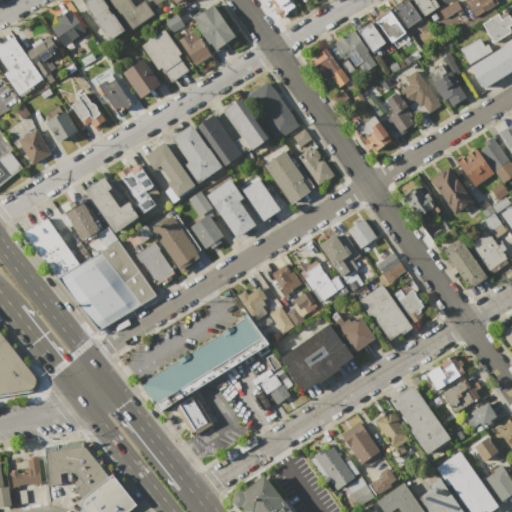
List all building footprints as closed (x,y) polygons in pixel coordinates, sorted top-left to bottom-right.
[(82,1),(83,0),(103,0),(124,30),(108,41),(82,1)] [(107,0),(129,0),(134,7),(144,1),(152,14),(128,30),(107,0)] [(287,0),(292,7),(283,12),(275,0),(287,0)] [(404,0),(406,0),(420,19),(406,29),(391,7),(400,1),(401,2),(404,0)] [(423,17),(412,0),(428,0),(429,1),(430,0),(434,0),(438,7),(423,17)] [(455,0),(460,8),(443,19),(438,11),(455,0)] [(473,17),(463,0),(497,0),(499,2),(473,17)] [(212,4),(235,37),(214,51),(209,43),(206,45),(199,34),(200,33),(196,26),(196,25),(192,19),(212,4)] [(62,46),(51,29),(59,23),(56,18),(70,9),(85,30),(62,46)] [(389,11),(404,32),(389,43),(374,21),(389,11)] [(493,43),(481,23),(498,13),(499,15),(505,12),(511,24),(508,26),(511,32),(493,43)] [(171,34),(163,20),(176,13),(184,26),(171,34)] [(370,22),(384,43),(371,52),(357,32),(370,22)] [(140,46),(164,30),(180,53),(177,55),(188,71),(171,82),(163,69),(158,72),(140,46)] [(178,40),(195,30),(210,56),(194,66),(178,40)] [(354,31),(367,50),(366,51),(376,64),(365,71),(359,63),(353,67),(346,57),(342,60),(334,48),(335,47),(333,43),(337,40),(348,32),(350,33),(354,31)] [(0,45),(13,36),(42,79),(18,96),(3,74),(8,71),(0,59),(0,45)] [(25,53),(49,36),(59,50),(44,60),(57,79),(47,85),(25,53)] [(469,64),(460,50),(478,38),(483,46),(487,44),(491,51),(469,64)] [(464,68),(470,65),(471,66),(511,41),(511,69),(477,91),(464,68)] [(326,48),(348,80),(337,88),(329,76),(323,80),(311,63),(317,59),(314,56),(326,48)] [(450,53),(453,59),(452,60),(459,72),(452,76),(466,99),(452,107),(446,98),(443,100),(427,73),(442,65),(446,74),(450,71),(442,57),(450,53)] [(402,60),(408,56),(411,61),(405,65),(402,60)] [(142,58),(159,84),(139,98),(122,72),(142,58)] [(388,66),(395,62),(399,68),(392,72),(388,66)] [(416,70),(440,105),(428,113),(423,105),(419,107),(416,102),(409,107),(399,91),(409,84),(404,78),(416,70)] [(114,110),(103,95),(100,97),(93,87),(97,85),(93,79),(102,72),(104,75),(109,71),(131,104),(122,110),(119,107),(114,110)] [(298,125),(277,139),(265,122),(271,118),(266,110),(260,114),(246,95),(266,81),(298,125)] [(70,105),(78,100),(77,97),(83,92),(91,103),(92,102),(104,119),(93,126),(89,121),(84,125),(70,105)] [(395,92),(411,114),(408,116),(413,123),(404,129),(406,132),(401,135),(388,117),(394,113),(384,100),(395,92)] [(365,99),(372,95),(377,102),(378,101),(385,111),(378,116),(365,99)] [(239,98),(267,138),(250,149),(223,110),(239,98)] [(46,121),(65,110),(77,130),(57,141),(46,121)] [(213,113),(241,153),(224,165),(196,125),(213,113)] [(373,115),(387,135),(380,139),(384,144),(374,151),(370,146),(372,144),(369,140),(367,141),(361,134),(359,136),(354,129),(373,115)] [(192,122),(221,164),(197,182),(184,164),(188,161),(171,136),(192,122)] [(511,152),(498,133),(511,124),(511,125),(511,152)] [(35,129),(50,152),(32,163),(17,139),(35,129)] [(480,150),(485,146),(483,142),(492,136),(510,163),(511,161),(511,176),(502,183),(480,150)] [(165,141),(195,185),(177,198),(166,182),(169,180),(158,166),(153,169),(144,156),(165,141)] [(316,186),(296,158),(309,148),(310,149),(314,147),(319,155),(318,159),(317,160),(318,161),(320,160),(323,161),(334,175),(325,181),(324,180),(316,186)] [(456,163),(459,161),(458,160),(466,154),(467,155),(469,154),(468,153),(471,151),(472,152),(476,149),(493,174),(473,188),(456,163)] [(0,156),(8,150),(22,168),(0,184),(0,156)] [(263,165),(283,151),(303,178),(301,179),(309,190),(290,203),(263,165)] [(116,173),(128,165),(131,168),(138,163),(161,197),(154,202),(155,203),(141,213),(135,204),(137,203),(116,173)] [(429,180),(447,168),(471,202),(453,214),(429,180)] [(85,190),(109,173),(118,185),(107,192),(118,208),(129,201),(138,214),(114,232),(85,190)] [(241,191),(259,177),(261,180),(260,181),(263,185),(264,185),(280,207),(261,220),(241,191)] [(206,196),(230,179),(242,197),(239,200),(256,224),(236,238),(206,196)] [(489,189),(500,182),(507,193),(496,200),(489,189)] [(405,197),(410,194),(409,192),(418,187),(423,196),(428,193),(435,204),(429,208),(430,210),(417,218),(405,197)] [(491,205),(505,196),(509,203),(495,212),(491,205)] [(82,201),(98,229),(80,240),(64,212),(82,201)] [(511,232),(499,214),(511,205),(511,232)] [(206,212),(223,235),(218,239),(220,242),(211,249),(209,246),(205,249),(188,225),(206,212)] [(482,220),(493,212),(506,231),(495,239),(482,220)] [(152,230),(172,216),(199,256),(193,260),(195,263),(181,273),(152,230)] [(362,218),(376,237),(359,249),(358,247),(359,247),(349,233),(348,234),(345,230),(362,218)] [(439,222),(444,218),(449,227),(444,230),(439,222)] [(47,219),(78,263),(55,277),(23,232),(47,219)] [(469,244),(488,232),(497,245),(501,242),(505,249),(501,251),(506,259),(488,271),(469,244)] [(318,245),(334,233),(342,245),(343,245),(350,254),(341,260),(348,269),(339,275),(318,245)] [(442,250),(459,238),(485,276),(468,288),(442,250)] [(58,277),(117,241),(155,295),(98,329),(68,295),(58,277)] [(134,255),(152,242),(173,273),(155,285),(134,255)] [(376,263),(392,252),(399,261),(383,272),(376,263)] [(311,289),(296,267),(302,262),(303,263),(307,261),(309,264),(315,259),(321,267),(318,269),(321,275),(323,273),(327,278),(311,289)] [(399,261),(406,272),(388,284),(380,274),(383,272),(399,261)] [(271,274),(287,263),(293,272),(295,271),(303,283),(287,293),(289,296),(284,299),(279,290),(281,288),(271,274)] [(335,277),(341,286),(334,290),(329,282),(335,277)] [(358,301),(380,284),(409,323),(388,338),(371,315),(369,316),(358,301)] [(236,295),(244,290),(247,295),(258,287),(266,298),(262,301),(264,304),(261,306),(266,313),(256,319),(253,314),(250,316),(236,295)] [(308,290),(318,305),(306,313),(303,308),(299,310),(293,300),(308,290)] [(393,294),(399,290),(403,296),(407,293),(408,291),(410,290),(413,290),(414,293),(414,294),(422,306),(418,309),(419,311),(415,314),(414,312),(407,316),(393,294)] [(268,315),(280,306),(294,327),(282,335),(268,315)] [(285,314),(294,308),(304,323),(295,329),(285,314)] [(140,383),(243,319),(241,317),(246,314),(249,319),(250,318),(268,343),(192,391),(173,403),(158,412),(140,383)] [(359,316),(373,338),(353,352),(332,321),(340,316),(343,321),(348,318),(351,322),(359,316)] [(327,323),(350,358),(339,366),(340,368),(317,383),(316,381),(302,390),(279,356),(327,323)] [(511,348),(501,332),(511,324),(511,348)] [(0,332),(34,376),(35,380),(34,386),(30,389),(0,393),(0,332)] [(426,374),(452,355),(456,362),(459,359),(462,364),(460,366),(464,372),(437,390),(426,374)] [(258,385),(274,374),(289,396),(276,404),(268,392),(264,394),(258,385)] [(441,393),(465,377),(470,384),(477,379),(482,386),(475,391),(478,396),(454,412),(441,393)] [(390,400),(412,385),(450,439),(428,455),(390,400)] [(192,391),(212,424),(193,435),(173,403),(192,391)] [(464,417),(486,402),(495,416),(474,431),(464,417)] [(374,421),(391,409),(411,437),(394,449),(374,421)] [(341,436),(362,420),(382,449),(360,464),(341,436)] [(472,446),(488,435),(498,450),(482,461),(472,446)] [(43,450),(53,449),(52,445),(85,441),(112,473),(81,498),(73,489),(81,482),(72,471),(59,473),(60,483),(47,485),(43,450)] [(312,455),(323,447),(326,451),(333,446),(355,477),(337,489),(312,455)] [(467,511),(437,468),(460,451),(498,506),(489,511),(467,511)] [(37,457),(41,485),(32,486),(32,484),(18,485),(19,490),(13,491),(10,471),(28,469),(27,459),(37,457)] [(485,477),(492,472),(490,469),(500,462),(511,479),(511,492),(501,500),(485,477)] [(368,484),(379,476),(377,473),(387,467),(395,479),(389,484),(390,486),(385,489),(383,487),(374,493),(368,484)] [(0,468),(3,487),(8,486),(10,506),(0,507),(0,468)] [(112,473),(136,503),(127,511),(125,511),(85,511),(77,502),(81,498),(112,473)] [(291,511),(244,511),(240,506),(237,508),(228,497),(240,488),(243,492),(264,476),(291,511)] [(345,485),(360,476),(373,497),(358,506),(345,485)] [(429,511),(419,497),(430,489),(427,485),(438,477),(462,511),(429,511)] [(381,511),(375,502),(402,484),(421,511),(398,511),(395,507),(388,511),(381,511)] [(18,490),(25,489),(27,502),(19,503),(18,490)] [(10,491),(18,490),(19,503),(20,504),(12,505),(10,491)]
